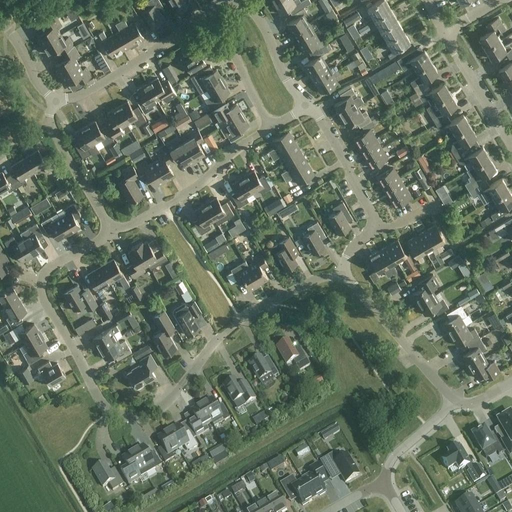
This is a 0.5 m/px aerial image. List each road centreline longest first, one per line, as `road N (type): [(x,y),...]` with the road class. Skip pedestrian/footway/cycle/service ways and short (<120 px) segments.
road 1 (residential): [(339,267),(238,319),(175,394),(132,417),(96,397),(40,290),(52,265),(110,234)]
road 2 (residential): [(224,0),(127,70),(69,100),(53,98)]
road 3 (residential): [(110,234),(166,207),(268,128)]
road 4 (residential): [(452,404),(339,267)]
road 5 (residential): [(373,227),(317,114),(305,107)]
road 6 (residential): [(511,149),(443,32)]
road 7 (residential): [(110,234),(50,121)]
road 8 (residential): [(305,107),(257,15),(239,0)]
